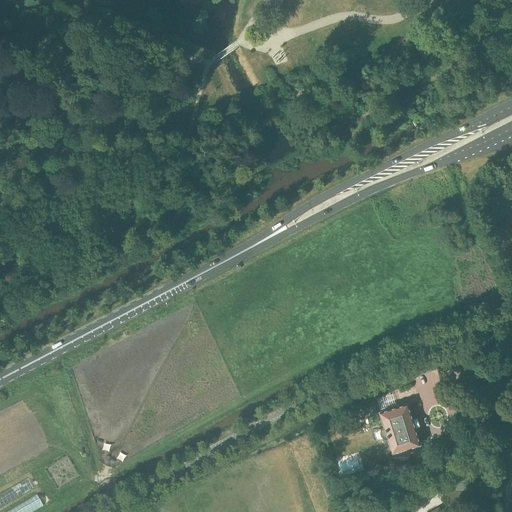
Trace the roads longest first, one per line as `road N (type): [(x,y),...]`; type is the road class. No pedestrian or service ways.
road 1 (unclassified): [(103,511),(296,402),(511,319)]
road 2 (primary): [(0,381),(258,243)]
road 3 (primary): [(511,105),(258,243)]
road 4 (primary): [(258,243),(511,132)]
